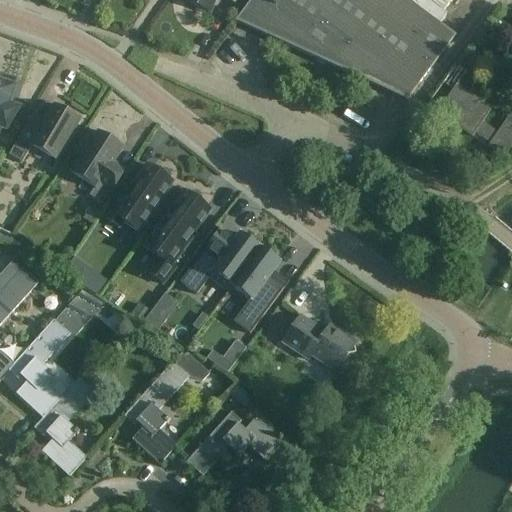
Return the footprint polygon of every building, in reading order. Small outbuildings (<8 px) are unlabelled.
[(185,0),(184,3),(209,12),(213,0),(185,0)] [(251,0),(235,22),(406,101),(455,35),(440,25),(446,16),(443,13),(452,0),(251,0)] [(455,66),(454,67),(443,84),(452,90),(437,113),(472,137),(474,134),(489,144),(487,147),(508,161),(511,154),(511,110),(496,133),(481,123),(491,109),(455,85),(470,62),(462,56),(455,66)] [(0,128),(4,130),(17,110),(15,110),(14,112),(6,107),(12,89),(0,84),(0,128)] [(26,125),(16,142),(8,156),(21,164),(31,146),(55,160),(78,121),(54,106),(39,132),(26,125)] [(97,133),(86,150),(71,173),(94,188),(89,197),(102,205),(124,170),(123,170),(120,174),(110,167),(121,149),(97,133)] [(157,173),(147,166),(129,192),(127,190),(106,220),(118,229),(127,217),(140,226),(135,233),(136,233),(172,183),(169,181),(171,177),(169,172),(166,170),(161,169),(157,173)] [(147,274),(162,285),(174,269),(171,267),(189,243),(187,241),(209,210),(200,203),(202,199),(200,194),(196,191),(192,191),(188,194),(186,193),(144,248),(145,249),(150,243),(163,252),(147,274)] [(100,215),(90,208),(82,219),(92,226),(100,215)] [(0,245),(6,248),(12,235),(0,229),(0,245)] [(215,236),(180,284),(196,296),(208,280),(226,294),(232,287),(261,248),(241,233),(231,247),(222,241),(215,236)] [(6,248),(4,250),(21,256),(30,243),(18,234),(6,248)] [(261,248),(232,287),(250,300),(233,323),(250,335),(287,283),(273,273),(281,263),(261,248)] [(22,270),(21,271),(12,263),(0,276),(0,293),(0,294),(0,380),(8,372),(13,366),(0,354),(0,346),(5,341),(0,336),(0,326),(38,285),(22,270)] [(70,263),(61,275),(73,284),(82,271),(70,263)] [(165,295),(144,322),(157,332),(178,305),(165,295)] [(138,304),(129,317),(141,326),(150,314),(138,304)] [(16,395),(42,419),(43,419),(60,401),(59,400),(43,385),(52,375),(42,366),(81,324),(65,309),(13,366),(8,372),(18,380),(21,377),(27,383),(16,395)] [(299,317),(288,334),(282,343),(311,363),(314,359),(336,373),(348,356),(355,354),(353,347),(356,343),(330,326),(325,334),(299,317)] [(212,352),(206,359),(227,375),(246,350),(235,342),(222,359),(212,352)] [(124,417),(134,427),(136,423),(142,429),(131,441),(159,466),(176,447),(159,431),(168,421),(158,412),(189,378),(202,383),(211,373),(185,350),(124,417)] [(78,380),(59,400),(60,401),(43,419),(42,419),(33,429),(43,438),(46,436),(52,441),(41,453),(69,478),(86,459),(68,443),(75,436),(76,437),(79,433),(76,430),(75,431),(67,424),(94,394),(78,380)] [(244,408),(253,399),(238,386),(230,395),(244,408)] [(231,413),(199,448),(186,463),(202,478),(229,448),(236,454),(235,455),(239,459),(242,455),(241,454),(248,447),(265,463),(282,444),(255,419),(244,431),(238,425),(241,422),(231,413)]
